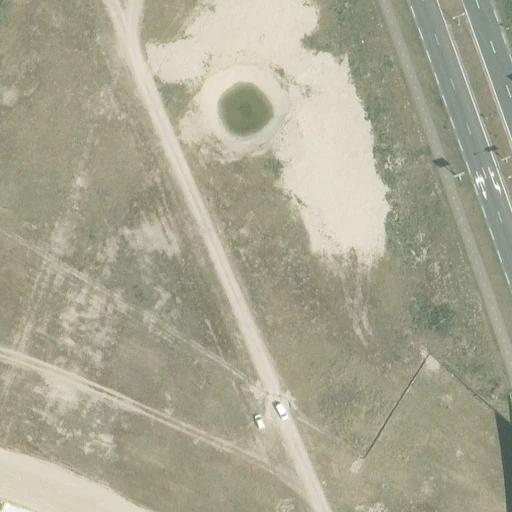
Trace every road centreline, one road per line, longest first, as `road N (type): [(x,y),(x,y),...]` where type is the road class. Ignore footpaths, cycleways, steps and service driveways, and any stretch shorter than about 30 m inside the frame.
road 1 (track): [(107,0),(321,511)]
road 2 (tertiary): [(420,0),(511,261)]
